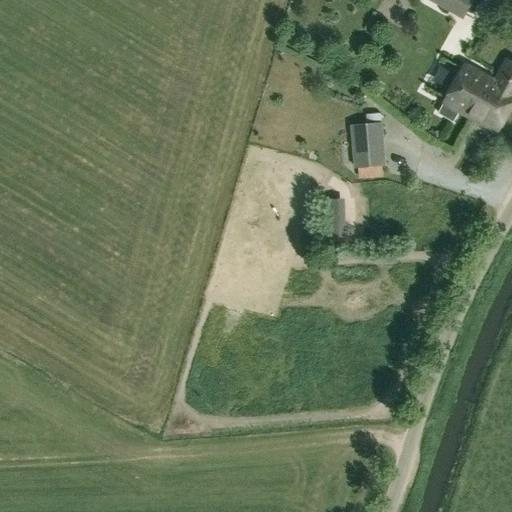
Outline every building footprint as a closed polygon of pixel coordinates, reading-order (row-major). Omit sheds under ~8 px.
[(428,0),(462,19),(465,14),(472,0),(428,0)] [(511,62),(506,60),(495,81),(495,82),(474,121),(497,133),(511,104),(511,62)] [(495,81),(464,65),(443,104),(450,108),(444,118),(453,122),(459,112),(474,121),(495,82),(495,81)] [(354,167),(386,164),(382,125),(350,128),(354,167)] [(340,236),(339,205),(321,206),(322,237),(340,236)]
